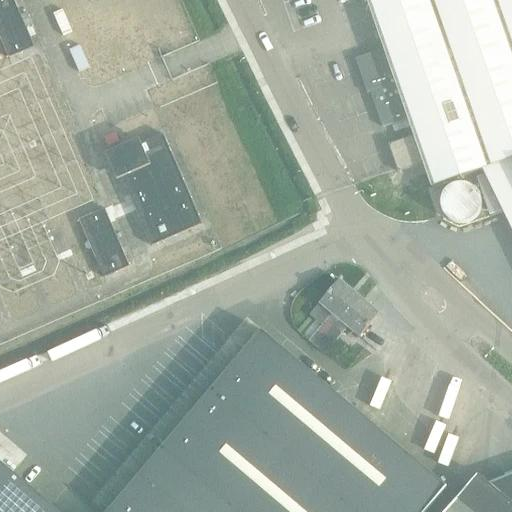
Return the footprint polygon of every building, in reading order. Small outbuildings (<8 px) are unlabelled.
[(34,49),(28,34),(13,0),(0,0),(0,38),(9,59),(34,49)] [(511,0),(365,0),(374,23),(383,51),(359,60),(383,129),(408,120),(413,137),(389,146),(397,170),(399,174),(423,165),(427,174),(432,187),(479,171),(509,161),(511,159),(511,0)] [(202,225),(163,135),(113,157),(152,247),(202,225)] [(104,210),(79,221),(105,279),(130,268),(104,210)] [(237,223),(237,233),(260,234),(260,223),(237,223)] [(310,343),(317,349),(358,299),(337,283),(319,305),(332,316),(310,343)] [(378,316),(358,299),(317,349),(325,355),(347,328),(360,338),(378,316)] [(0,511),(426,511),(447,488),(262,332),(112,511),(61,511),(54,506),(0,460),(0,511)] [(446,511),(445,511),(511,511),(511,474),(487,485),(476,476),(446,511)]
